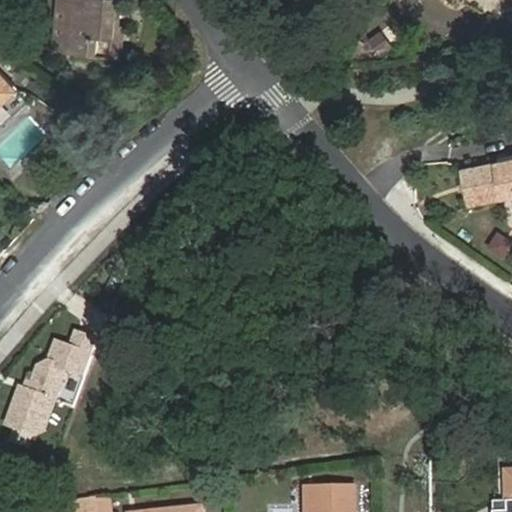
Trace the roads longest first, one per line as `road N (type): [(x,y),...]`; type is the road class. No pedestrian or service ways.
road 1 (residential): [(511,300),(424,236),(248,82)]
road 2 (residential): [(248,82),(77,221),(0,308)]
